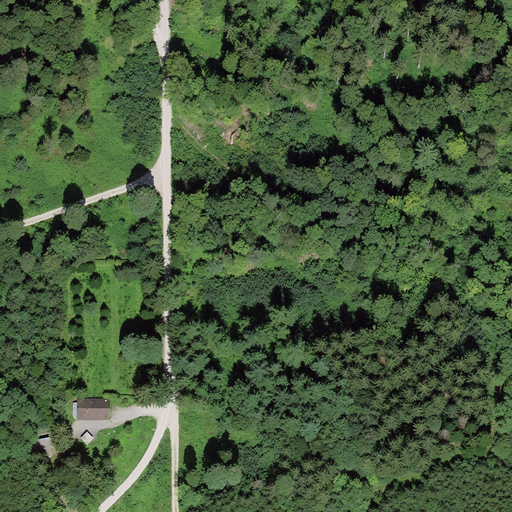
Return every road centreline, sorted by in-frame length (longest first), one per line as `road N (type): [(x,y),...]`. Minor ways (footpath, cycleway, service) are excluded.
road 1 (track): [(164,185),(169,411),(144,464),(101,511)]
road 2 (track): [(163,0),(164,185)]
road 3 (track): [(0,228),(80,198),(164,185)]
